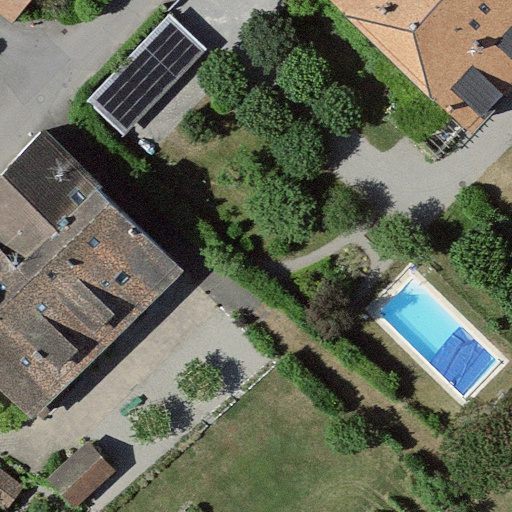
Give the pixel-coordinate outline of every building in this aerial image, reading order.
[(511,0),(347,0),(474,120),(511,82),(511,0)] [(205,46),(166,12),(90,99),(128,133),(205,46)] [(0,245),(28,277),(61,245),(112,196),(44,125),(0,167),(0,245)] [(112,196),(61,245),(132,320),(184,269),(112,196)] [(0,385),(32,418),(132,320),(61,245),(28,277),(0,302),(0,385)] [(0,302),(28,277),(0,245),(0,302)] [(89,445),(52,478),(75,504),(112,471),(89,445)] [(21,488),(0,472),(0,502),(6,507),(21,488)]
